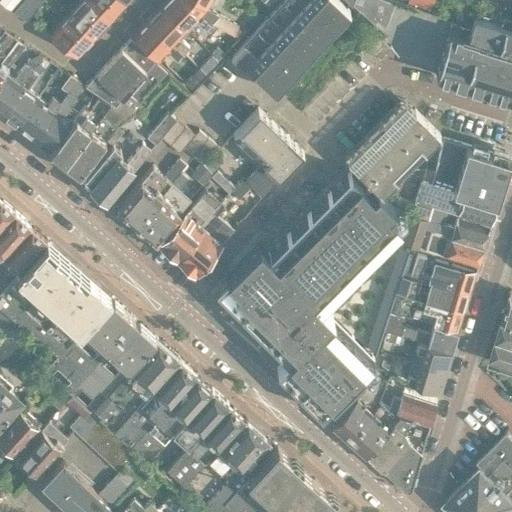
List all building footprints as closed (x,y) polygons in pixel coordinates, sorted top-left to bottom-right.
[(25,18),(40,0),(20,0),(12,9),(25,18)] [(79,0),(69,12),(94,34),(110,17),(91,0),(79,0)] [(91,0),(110,17),(125,0),(91,0)] [(186,0),(164,0),(161,4),(185,27),(193,19),(204,29),(211,21),(199,12),(186,0)] [(186,0),(199,12),(211,21),(217,13),(204,6),(207,0),(186,0)] [(338,0),(281,0),(230,56),(244,69),(248,65),(275,91),(349,10),(338,0)] [(352,0),(351,4),(351,5),(382,33),(394,0),(352,0)] [(177,35),(185,27),(161,4),(147,19),(182,52),(188,45),(177,35)] [(77,53),(94,34),(69,12),(48,34),(77,53)] [(239,36),(245,29),(239,24),(218,14),(211,21),(239,36)] [(511,18),(503,16),(501,25),(511,28),(511,18)] [(451,22),(448,31),(511,50),(511,28),(501,25),(480,19),(474,17),(470,28),(451,22)] [(165,48),(176,59),(182,52),(147,19),(132,34),(156,57),(165,48)] [(24,42),(3,28),(0,32),(0,75),(3,71),(24,42)] [(442,50),(435,74),(454,79),(455,74),(463,76),(461,82),(469,84),(471,78),(479,81),(477,87),(510,97),(511,91),(511,50),(448,31),(442,50)] [(378,36),(368,46),(379,56),(388,47),(378,36)] [(165,69),(154,59),(154,60),(129,37),(94,74),(95,75),(86,83),(85,82),(84,83),(113,104),(116,101),(129,114),(140,102),(137,99),(165,69)] [(224,52),(216,45),(210,51),(212,52),(218,58),(224,52)] [(39,59),(32,69),(39,73),(45,64),(39,59)] [(204,72),(209,67),(204,61),(198,67),(204,72)] [(13,78),(3,71),(0,75),(0,109),(30,70),(23,64),(13,78)] [(190,86),(204,72),(198,67),(198,66),(183,81),(190,86)] [(37,75),(31,70),(30,70),(0,109),(0,113),(15,124),(37,96),(27,88),(37,75)] [(76,79),(70,74),(62,84),(69,88),(76,79)] [(81,82),(77,79),(69,89),(77,95),(82,88),(81,82)] [(76,98),(67,92),(59,102),(32,137),(49,149),(71,121),(62,114),(76,98)] [(47,103),(37,96),(15,124),(32,137),(59,102),(51,96),(47,103)] [(232,133),(255,154),(280,128),(257,106),(232,133)] [(355,166),(359,170),(371,182),(381,192),(439,133),(414,108),(355,166)] [(74,118),(71,121),(49,149),(49,150),(50,151),(50,150),(64,160),(99,115),(91,109),(81,123),(74,118)] [(175,117),(169,112),(167,111),(145,136),(154,143),(175,117)] [(77,171),(78,172),(114,126),(100,114),(99,115),(64,160),(63,161),(64,162),(65,161),(78,171),(77,171)] [(158,138),(167,146),(182,127),(173,120),(158,138)] [(167,146),(176,154),(180,149),(192,135),(182,127),(167,146)] [(262,161),(278,176),(302,149),(280,128),(255,154),(262,161)] [(180,149),(189,156),(204,138),(196,130),(192,135),(180,149)] [(436,163),(430,181),(496,201),(505,171),(510,157),(476,147),(470,145),(442,136),(437,157),(436,163)] [(204,138),(189,156),(198,163),(200,162),(213,145),(204,138)] [(102,153),(83,176),(90,182),(90,183),(91,185),(92,184),(103,194),(105,196),(106,194),(128,167),(131,170),(150,148),(141,141),(125,160),(117,152),(119,149),(111,142),(106,148),(104,147),(100,151),(102,153)] [(210,171),(216,165),(208,156),(202,162),(210,171)] [(171,180),(186,163),(179,157),(164,174),(171,180)] [(278,176),(262,161),(245,180),(262,194),(278,176)] [(201,182),(210,172),(200,162),(198,163),(190,172),(201,182)] [(116,205),(136,222),(169,182),(171,180),(152,164),(116,205)] [(422,178),(430,181),(433,169),(426,167),(422,178)] [(225,177),(216,169),(210,175),(219,183),(225,177)] [(236,285),(226,296),(287,357),(277,367),(320,410),(373,357),(321,305),(402,223),(388,209),(393,204),(381,192),(371,182),(366,187),(350,171),(269,253),(259,242),(226,275),(236,285)] [(225,177),(219,183),(227,192),(234,186),(225,177)] [(230,190),(237,197),(248,186),(241,179),(230,190)] [(431,204),(447,209),(490,223),(496,201),(430,181),(420,179),(416,194),(433,200),(431,204)] [(188,199),(169,183),(169,182),(136,222),(155,238),(188,199)] [(222,201),(204,186),(159,239),(162,242),(161,243),(170,251),(171,250),(177,255),(222,201)] [(416,194),(410,212),(427,217),(431,204),(433,200),(416,194)] [(0,225),(14,209),(13,207),(12,208),(0,197),(0,225)] [(222,201),(177,255),(183,260),(182,261),(192,269),(193,268),(195,270),(232,226),(218,215),(214,212),(223,202),(222,201)] [(427,218),(442,222),(447,209),(431,204),(427,217),(427,218)] [(30,223),(14,209),(0,225),(0,255),(29,224),(30,223)] [(424,227),(427,218),(427,217),(410,212),(401,241),(418,246),(424,227)] [(442,222),(427,218),(424,227),(450,235),(483,246),(489,226),(456,216),(453,226),(442,222)] [(35,228),(30,223),(29,224),(0,255),(0,287),(45,237),(44,235),(44,236),(35,228)] [(428,249),(477,265),(483,246),(450,235),(447,244),(435,241),(433,246),(429,245),(428,249)] [(15,316),(56,352),(109,293),(46,237),(0,289),(0,305),(14,318),(15,316)] [(405,259),(408,249),(398,245),(394,255),(405,259)] [(425,255),(417,253),(410,273),(419,276),(422,267),(425,255)] [(392,262),(403,266),(405,259),(394,255),(392,262)] [(430,278),(469,290),(475,271),(433,258),(430,269),(422,267),(419,276),(421,277),(429,279),(430,278)] [(403,266),(392,262),(390,269),(400,273),(401,270),(403,266)] [(390,269),(388,276),(398,279),(400,273),(390,269)] [(421,277),(419,276),(410,273),(401,270),(399,278),(398,279),(396,285),(396,286),(395,289),(413,295),(463,310),(469,290),(430,278),(429,279),(426,292),(417,289),(421,277)] [(388,276),(385,283),(396,286),(396,285),(398,279),(388,276)] [(385,283),(383,289),(394,293),(394,292),(395,289),(396,286),(385,283)] [(383,289),(381,296),(391,300),(394,293),(383,289)] [(432,322),(457,330),(463,310),(413,295),(395,289),(394,292),(394,293),(391,300),(389,306),(389,307),(389,308),(388,309),(402,313),(432,322)] [(502,317),(511,319),(511,291),(510,290),(510,292),(502,316),(502,317)] [(145,328),(146,327),(109,293),(56,352),(53,356),(44,366),(64,385),(73,393),(89,407),(127,365),(155,335),(154,334),(152,335),(145,328)] [(381,296),(379,303),(389,306),(391,300),(381,296)] [(379,303),(377,310),(387,313),(388,309),(389,308),(389,307),(389,306),(379,303)] [(385,329),(396,332),(418,339),(419,339),(451,349),(457,330),(432,322),(429,332),(399,323),(402,313),(388,309),(387,313),(387,314),(385,320),(384,321),(383,327),(382,328),(385,329)] [(377,310),(374,316),(385,320),(387,314),(387,313),(377,310)] [(374,316),(372,323),(383,327),(384,321),(385,320),(374,316)] [(511,319),(502,317),(502,318),(496,337),(495,338),(511,343),(511,319)] [(372,323),(370,330),(380,333),(382,328),(383,327),(372,323)] [(383,338),(393,341),(396,332),(385,329),(383,338)] [(368,337),(378,340),(380,333),(370,330),(368,337)] [(165,344),(155,335),(127,365),(137,375),(134,378),(140,384),(143,380),(152,388),(179,358),(180,357),(168,347),(165,345),(165,344)] [(378,340),(368,337),(366,342),(374,351),(378,340)] [(511,343),(495,338),(495,339),(490,358),(489,358),(489,360),(490,360),(490,361),(510,367),(508,375),(511,376),(511,343)] [(445,369),(451,349),(418,339),(411,359),(445,369)] [(36,360),(44,366),(53,356),(46,350),(36,360)] [(386,366),(391,353),(384,351),(380,363),(386,366)] [(129,444),(144,428),(195,372),(194,371),(194,372),(191,369),(179,358),(152,388),(128,413),(113,430),(129,445),(129,444)] [(438,389),(445,369),(411,359),(405,379),(438,389)] [(0,420),(20,397),(7,386),(11,382),(0,372),(0,420)] [(196,373),(195,372),(144,428),(129,444),(146,459),(172,430),(211,387),(207,383),(207,384),(203,380),(199,376),(198,376),(195,373),(196,373)] [(355,395),(332,421),(365,450),(401,413),(389,409),(376,397),(385,382),(375,373),(355,395)] [(73,393),(64,385),(50,400),(59,408),(66,400),(73,393)] [(172,430),(188,445),(227,401),(211,387),(172,430)] [(405,415),(428,423),(435,401),(402,389),(395,411),(405,415)] [(242,414),(241,414),(229,403),(227,401),(188,445),(166,469),(182,483),(207,455),(243,415),(242,414)] [(40,422),(21,405),(0,428),(0,442),(1,444),(5,444),(13,451),(40,422)] [(70,424),(73,428),(117,469),(97,490),(111,504),(136,477),(122,463),(134,451),(129,445),(113,430),(87,405),(70,424)] [(365,450),(382,466),(408,438),(401,427),(405,415),(401,413),(365,450)] [(266,435),(266,436),(246,418),(246,417),(244,415),(243,415),(207,455),(230,476),(203,506),(209,511),(214,511),(216,511),(253,470),(245,464),(269,437),(266,435)] [(420,449),(428,423),(405,415),(401,427),(408,438),(420,449)] [(53,439),(41,428),(17,455),(18,457),(18,460),(23,466),(27,464),(35,472),(63,442),(56,436),(53,439)] [(511,511),(511,436),(506,430),(476,460),(480,464),(446,498),(460,511),(511,511)] [(413,474),(413,473),(420,449),(408,438),(382,466),(383,466),(382,466),(384,467),(396,478),(397,479),(404,485),(405,486),(410,484),(410,483),(413,474)] [(276,444),(253,470),(216,511),(217,511),(332,511),(333,511),(332,510),(330,511),(323,511),(320,509),(333,495),(331,493),(328,497),(323,493),(326,489),(301,466),(298,470),(293,465),(296,462),(294,460),(291,464),(286,459),(289,456),(276,444)] [(103,511),(110,505),(62,459),(42,479),(77,511),(103,511)] [(152,511),(160,504),(152,497),(142,507),(131,497),(117,511),(152,511)]
